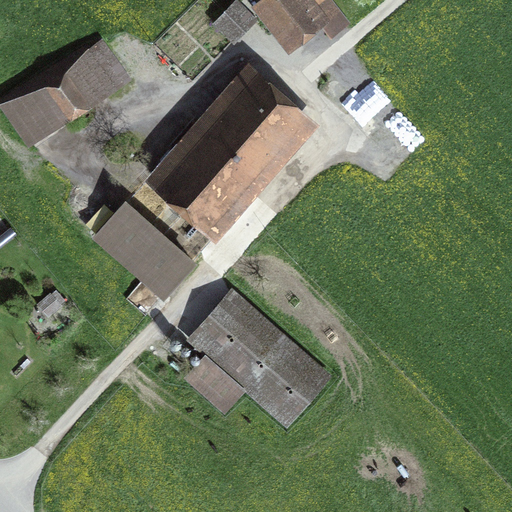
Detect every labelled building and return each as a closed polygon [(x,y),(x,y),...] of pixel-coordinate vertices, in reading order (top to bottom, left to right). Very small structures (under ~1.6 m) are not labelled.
[(302,69),(348,31),(322,0),(267,0),(254,11),(302,69)] [(234,3),(215,23),(233,39),(251,19),(234,3)] [(0,109),(30,154),(127,89),(96,44),(0,108),(0,109)] [(145,188),(211,247),(316,131),(249,72),(145,188)] [(164,303),(193,266),(119,207),(89,244),(164,303)] [(190,336),(208,352),(181,382),(225,421),(247,397),(287,433),(331,383),(229,292),(190,336)]
